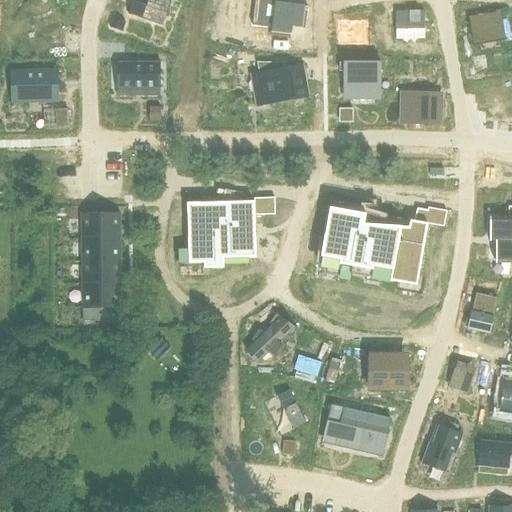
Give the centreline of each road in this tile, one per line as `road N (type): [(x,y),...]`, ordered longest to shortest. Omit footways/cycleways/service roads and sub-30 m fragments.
road 1 (residential): [(465,141),(461,247),(388,511)]
road 2 (residential): [(465,141),(90,139)]
road 3 (residential): [(441,0),(465,141)]
road 4 (residential): [(96,0),(87,30),(90,139)]
